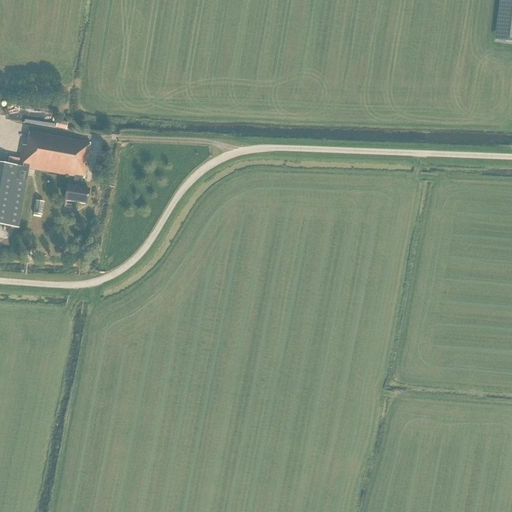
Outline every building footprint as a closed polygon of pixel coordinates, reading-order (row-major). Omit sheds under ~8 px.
[(511,0),(501,0),(497,40),(511,42),(511,0)] [(65,130),(66,122),(57,120),(55,128),(65,130)] [(28,133),(26,143),(23,142),(20,159),(8,157),(7,166),(0,164),(0,225),(18,229),(29,170),(74,178),(73,187),(67,187),(65,201),(86,204),(89,190),(81,189),(82,179),(84,179),(90,143),(28,133)] [(42,215),(44,202),(35,201),(33,213),(42,215)] [(36,255),(37,245),(14,244),(13,258),(20,259),(20,255),(36,255)]
